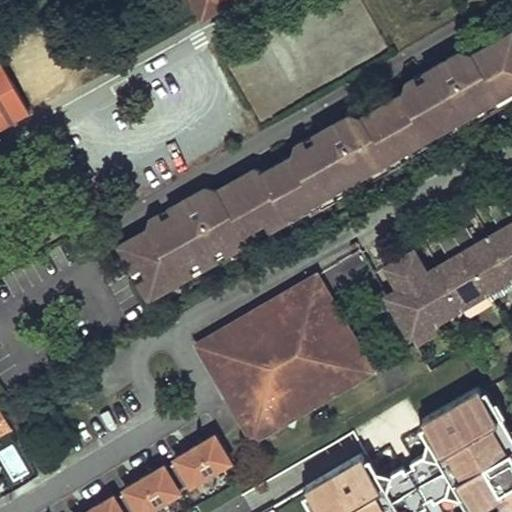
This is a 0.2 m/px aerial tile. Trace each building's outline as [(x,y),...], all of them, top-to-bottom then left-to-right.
[(208,0),(202,5),(206,12),(228,0),(208,0)] [(146,225),(117,243),(130,265),(139,260),(143,268),(135,273),(148,295),(192,271),(187,261),(195,257),(201,265),(214,258),(210,249),(219,244),(223,253),(257,234),(252,225),(261,220),(266,229),(291,215),(293,216),(307,208),(302,197),(311,191),(318,203),(320,205),(335,197),(330,188),(339,184),(344,192),(360,183),(356,174),(367,168),(371,176),(403,158),(399,149),(408,144),(413,149),(430,140),(427,133),(437,128),(442,136),(511,96),(511,27),(471,50),(460,48),(435,62),(439,68),(411,84),(359,113),(329,130),(326,124),(293,142),(292,151),(261,168),(259,166),(253,165),(215,186),(205,185),(180,199),(183,204),(146,225)] [(0,60),(0,131),(30,115),(0,60)] [(439,68),(435,62),(413,75),(411,84),(439,68)] [(329,130),(359,113),(349,111),(326,124),(329,130)] [(427,133),(430,140),(432,142),(442,136),(437,128),(427,133)] [(399,149),(403,158),(413,152),(413,149),(408,144),(399,149)] [(356,174),(360,183),(371,176),(367,168),(356,174)] [(330,188),(335,197),(344,192),(339,184),(330,188)] [(302,197),(307,208),(318,203),(311,191),(302,197)] [(511,192),(503,197),(511,212),(511,192)] [(502,228),(497,231),(499,236),(493,239),(511,270),(511,212),(503,197),(489,206),(502,228)] [(183,204),(180,199),(148,217),(146,225),(183,204)] [(485,238),(479,241),(466,219),(452,227),(468,254),(490,292),(511,278),(511,270),(493,239),(488,243),(485,238)] [(252,225),(257,234),(266,229),(261,220),(252,225)] [(468,254),(452,227),(438,235),(451,258),(445,261),(448,266),(443,268),(465,306),(490,292),(468,254)] [(491,235),(493,239),(499,236),(497,231),(491,235)] [(485,238),(488,243),(493,239),(491,235),(485,238)] [(210,249),(214,258),(223,253),(219,244),(210,249)] [(416,248),(402,256),(439,320),(465,306),(443,268),(437,271),(435,267),(429,271),(416,248)] [(439,320),(402,256),(388,264),(401,286),(395,290),(397,294),(391,298),(414,335),(439,320)] [(187,261),(192,271),(201,265),(195,257),(187,261)] [(139,260),(130,265),(135,273),(143,268),(139,260)] [(223,330),(207,339),(235,386),(228,390),(256,438),(292,418),(290,415),(353,378),(354,381),(376,369),(365,351),(362,353),(326,289),(328,288),(320,273),(300,285),(301,288),(225,332),(223,330)] [(511,278),(490,292),(495,300),(511,289),(511,278)] [(414,335),(419,344),(444,329),(439,320),(414,335)] [(201,342),(228,390),(235,386),(207,339),(201,342)] [(415,511),(417,509),(429,501),(426,495),(437,491),(439,495),(450,489),(465,494),(474,511),(501,496),(510,511),(511,511),(511,427),(488,383),(422,420),(433,439),(430,451),(417,458),(420,464),(410,469),(408,465),(394,472),(380,468),(370,450),(307,487),(320,511),(415,511)] [(140,511),(233,459),(217,432),(177,455),(179,458),(169,464),(167,462),(126,485),(128,488),(118,495),(116,492),(81,511),(140,511)]
